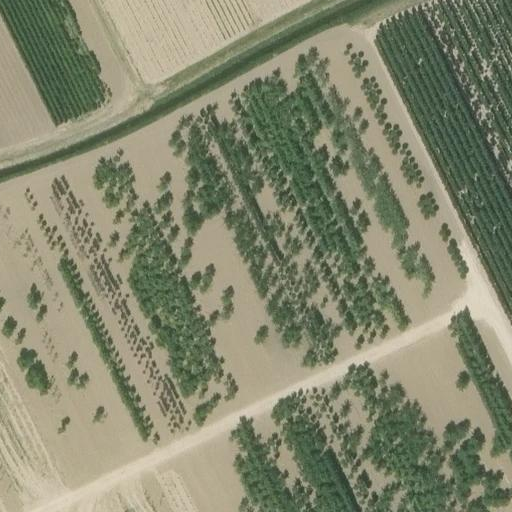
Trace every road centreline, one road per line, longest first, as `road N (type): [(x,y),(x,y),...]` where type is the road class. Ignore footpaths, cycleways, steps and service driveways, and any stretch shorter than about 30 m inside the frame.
road 1 (track): [(486,301),(40,511)]
road 2 (track): [(360,43),(511,353)]
road 3 (track): [(141,98),(327,0)]
